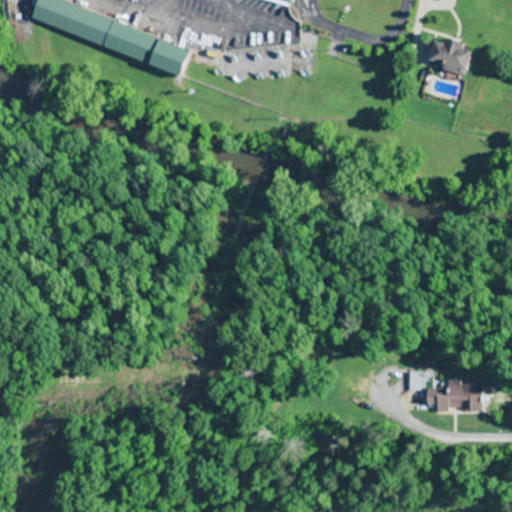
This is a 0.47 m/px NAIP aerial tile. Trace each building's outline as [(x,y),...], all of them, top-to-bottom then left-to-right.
[(181,75),(191,48),(52,0),(35,0),(27,22),(181,75)] [(380,20),(384,0),(366,0),(363,16),(380,20)] [(230,26),(189,17),(184,43),(224,52),(230,26)] [(432,35),(421,61),(458,77),(470,51),(432,35)] [(411,408),(420,408),(420,413),(464,412),(463,386),(411,387),(411,408)]
